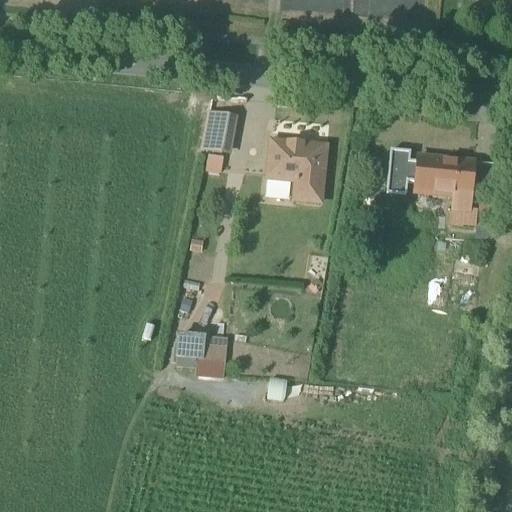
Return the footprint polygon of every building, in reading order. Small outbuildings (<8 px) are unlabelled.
[(240,126),(211,120),(203,154),(232,160),(240,126)] [(324,152),(271,147),(269,182),(322,188),(324,152)] [(453,201),(470,202),(473,166),(417,161),(417,166),(409,166),(410,156),(390,154),(385,198),(405,200),(407,186),(415,187),(414,197),(453,201)] [(493,168),(478,167),(476,190),(490,191),(493,168)] [(490,200),(480,199),(479,215),(489,216),(490,200)] [(470,202),(453,201),(451,228),(473,230),(475,214),(469,213),(470,202)] [(331,204),(307,202),(305,232),(328,234),(331,204)]
